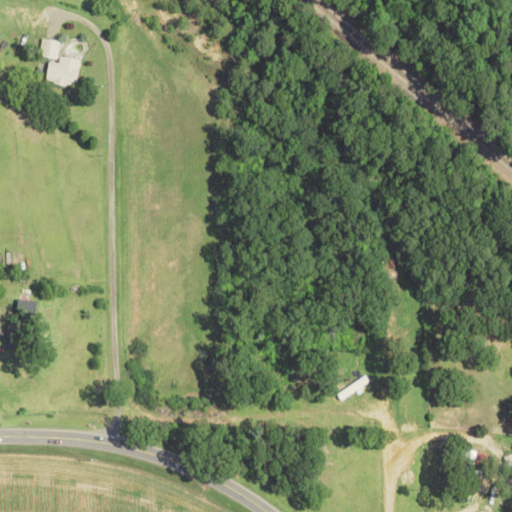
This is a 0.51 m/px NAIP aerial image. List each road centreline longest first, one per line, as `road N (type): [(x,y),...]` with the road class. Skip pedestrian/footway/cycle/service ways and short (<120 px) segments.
road 1 (residential): [(384,511),(383,265),(288,151)]
road 2 (secondary): [(0,436),(114,444),(168,457),(268,511)]
